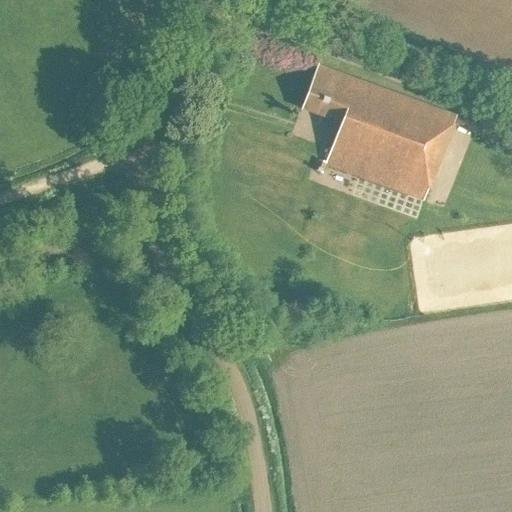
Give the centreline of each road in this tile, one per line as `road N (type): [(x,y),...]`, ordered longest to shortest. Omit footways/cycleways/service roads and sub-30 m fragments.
road 1 (unclassified): [(263,511),(245,409),(178,287),(147,194),(150,159),(203,0)]
road 2 (track): [(214,0),(511,125)]
road 3 (track): [(0,200),(125,158),(150,159)]
